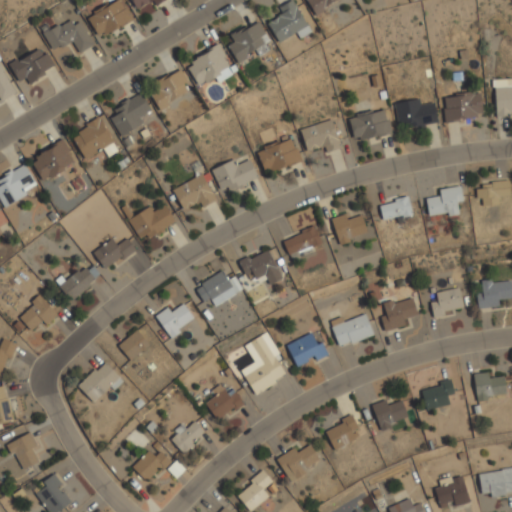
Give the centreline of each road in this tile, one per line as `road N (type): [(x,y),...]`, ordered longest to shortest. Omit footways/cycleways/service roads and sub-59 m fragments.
road 1 (residential): [(511,152),(431,158),(300,196),(182,257),(49,365),(51,402),(85,463),(130,511)]
road 2 (residential): [(511,338),(396,360),(328,390),(260,431),(171,511)]
road 3 (residential): [(225,0),(0,137)]
